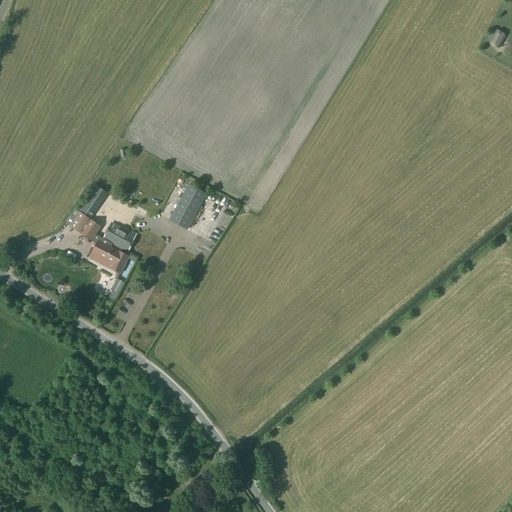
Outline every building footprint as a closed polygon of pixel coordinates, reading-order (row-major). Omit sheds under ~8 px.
[(100,180),(109,183),(112,176),(103,173),(100,180)] [(188,185),(169,221),(188,231),(207,196),(188,185)] [(80,213),(91,221),(108,196),(97,188),(80,213)] [(73,223),(80,213),(75,209),(67,221),(72,225),(73,223)] [(101,227),(91,221),(80,213),(73,223),(72,225),(70,228),(91,242),(96,235),(101,227)] [(127,231),(127,232),(106,222),(97,236),(112,244),(128,253),(137,236),(127,231)] [(110,248),(112,244),(97,236),(96,235),(91,242),(92,243),(97,246),(93,253),(113,264),(109,270),(120,276),(129,258),(110,248)] [(25,249),(17,253),(19,258),(28,253),(25,249)] [(111,282),(108,288),(115,293),(119,287),(111,282)]
